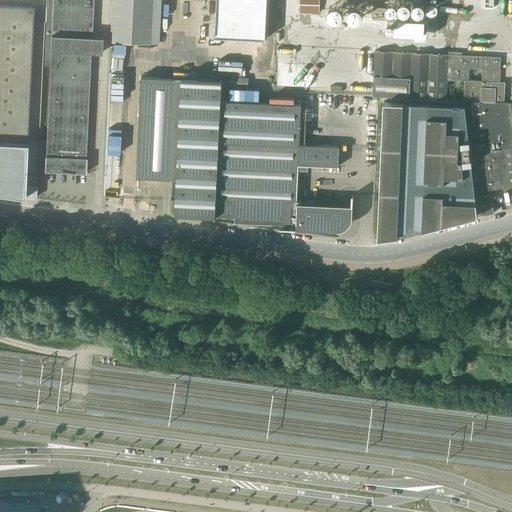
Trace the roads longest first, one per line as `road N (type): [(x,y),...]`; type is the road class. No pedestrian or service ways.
road 1 (unclassified): [(511,225),(419,250),(342,254),(0,212)]
road 2 (secondary): [(487,511),(418,492),(84,448)]
road 3 (secondary): [(45,465),(392,511)]
road 4 (unknown): [(128,228),(127,80),(134,63),(175,37),(183,0)]
road 5 (unknown): [(96,224),(105,0)]
road 6 (unknown): [(29,215),(41,25),(32,0)]
road 7 (unknown): [(511,34),(299,31)]
road 8 (unknown): [(361,254),(370,105)]
